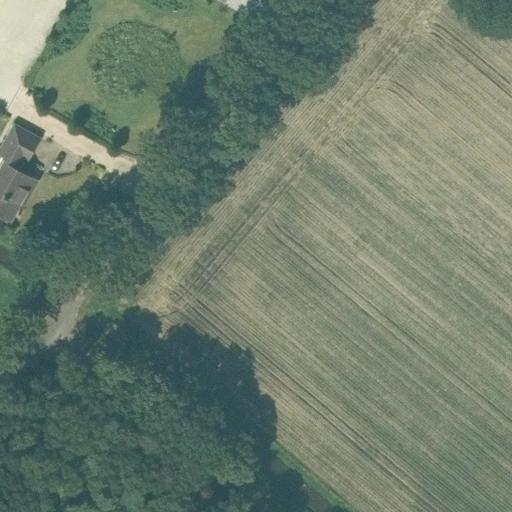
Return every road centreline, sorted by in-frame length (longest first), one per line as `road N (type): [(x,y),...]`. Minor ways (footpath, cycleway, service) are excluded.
road 1 (tertiary): [(49,300),(317,0)]
road 2 (unclassified): [(299,511),(49,300)]
